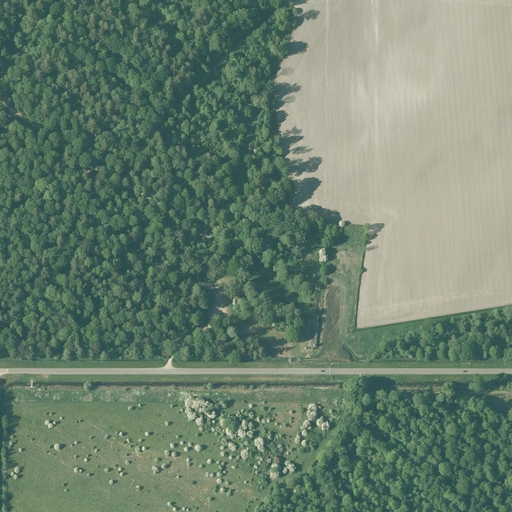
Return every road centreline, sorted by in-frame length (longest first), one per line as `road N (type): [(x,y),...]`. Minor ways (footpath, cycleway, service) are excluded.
road 1 (tertiary): [(511,371),(0,371)]
road 2 (track): [(511,392),(358,393)]
road 3 (track): [(465,505),(350,428)]
road 4 (track): [(358,393),(352,425),(319,468),(336,511)]
road 5 (track): [(0,103),(102,171)]
